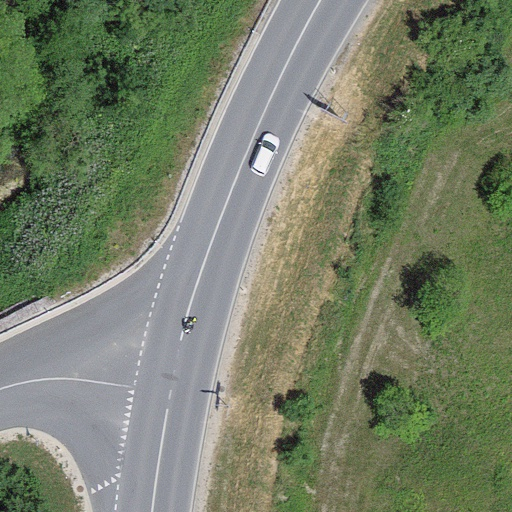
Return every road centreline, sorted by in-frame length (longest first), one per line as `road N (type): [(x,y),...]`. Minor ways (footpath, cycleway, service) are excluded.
road 1 (secondary): [(171,390),(193,294),(237,175),(320,0)]
road 2 (tertiary): [(0,390),(54,378),(171,390)]
road 3 (secondary): [(152,511),(171,390)]
